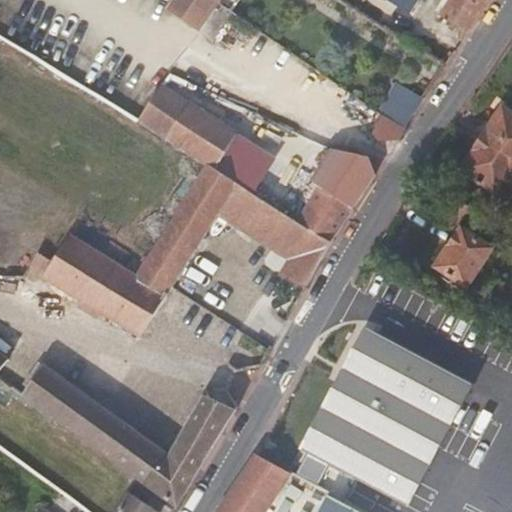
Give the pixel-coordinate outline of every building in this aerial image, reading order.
[(175,67),(218,1),(216,0),(176,0),(146,48),(163,59),(175,67)] [(390,0),(398,5),(411,13),(418,0),(390,0)] [(442,13),(467,35),(478,18),(489,0),(447,0),(449,1),(442,13)] [(422,47),(448,65),(455,53),(427,35),(428,33),(394,11),(391,9),(387,14),(390,17),(386,25),(422,47)] [(150,125),(209,163),(216,167),(237,133),(163,85),(157,94),(145,87),(128,113),(150,125)] [(385,113),(407,128),(422,104),(405,93),(392,111),(388,109),(385,113)] [(497,135),(486,129),(462,169),(495,188),(503,174),(508,177),(511,171),(511,144),(509,142),(511,137),(511,136),(500,130),(497,135)] [(216,167),(239,182),(261,195),(276,157),(237,133),(216,167)] [(143,335),(221,212),(239,182),(216,167),(209,163),(138,274),(71,233),(52,260),(40,251),(24,275),(36,283),(41,275),(107,316),(105,320),(138,340),(142,334),(143,335)] [(293,258),(315,272),(333,241),(298,218),(261,195),(239,182),(221,212),(293,258)] [(298,218),(333,241),(355,208),(318,185),(298,218)] [(454,198),(442,191),(433,207),(446,214),(454,198)] [(454,198),(446,214),(462,223),(470,207),(454,198)] [(504,225),(511,228),(511,220),(505,217),(501,224),(504,225)] [(459,280),(466,285),(492,245),(458,227),(435,267),(440,270),(437,276),(455,286),(459,280)] [(283,274),(306,289),(315,272),(293,258),(283,274)] [(371,331),(306,453),(313,457),(335,468),(408,507),(473,385),(371,331)] [(0,371),(10,359),(0,351),(0,371)] [(134,480),(176,510),(190,489),(237,408),(228,391),(227,390),(224,389),(219,388),(216,389),(208,397),(173,455),(47,366),(23,397),(134,480)] [(313,510),(322,492),(300,480),(258,457),(218,511),(266,511),(280,492),(313,510)] [(335,468),(313,457),(300,480),(322,492),(335,468)] [(156,511),(127,492),(114,511),(156,511)] [(361,511),(359,511),(330,496),(322,511),(361,511)]
